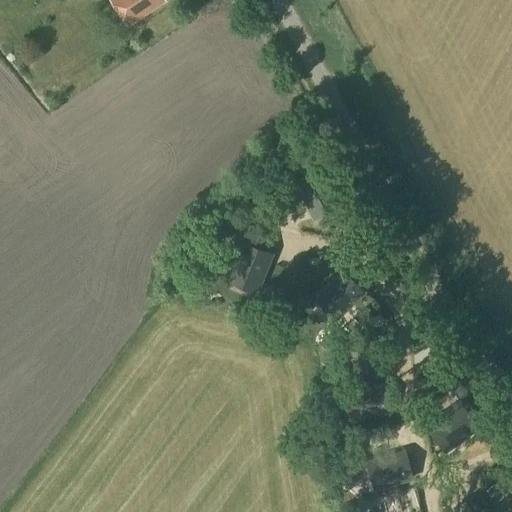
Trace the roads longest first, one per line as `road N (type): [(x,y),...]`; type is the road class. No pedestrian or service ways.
road 1 (unclassified): [(511,402),(394,218),(277,0)]
road 2 (unknown): [(426,484),(365,316)]
